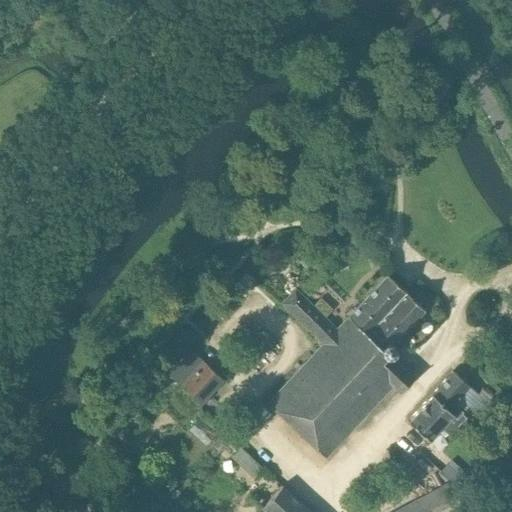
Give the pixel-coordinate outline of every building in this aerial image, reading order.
[(323,344),(278,392),(267,402),(325,457),(393,385),(401,392),(414,378),(389,354),(394,349),(393,345),(393,344),(392,345),(389,342),(385,342),(380,347),(366,334),(406,292),(409,289),(404,284),(401,288),(387,275),(337,330),(296,289),(282,304),(323,344)] [(425,310),(406,292),(366,334),(380,347),(385,342),(389,342),(392,345),(393,344),(425,310)] [(212,369),(191,350),(174,369),(169,374),(200,404),(223,379),(212,369)] [(432,393),(461,422),(465,418),(461,413),(468,406),(478,415),(493,398),(482,388),(477,393),(453,370),(432,393)] [(461,422),(432,393),(407,420),(427,439),(427,440),(428,441),(440,427),(449,435),(461,422)] [(124,402),(100,425),(112,437),(136,414),(124,402)] [(218,450),(229,438),(223,432),(212,445),(218,450)] [(230,457),(256,482),(265,472),(239,447),(230,457)] [(426,511),(462,492),(462,491),(452,482),(397,511),(426,511)] [(281,485),(261,508),(256,511),(309,511),(299,502),(301,499),(298,496),(296,499),(281,485)] [(164,511),(150,499),(137,511),(164,511)]
